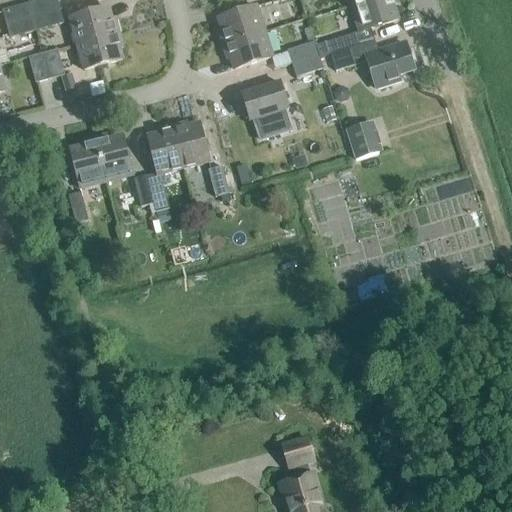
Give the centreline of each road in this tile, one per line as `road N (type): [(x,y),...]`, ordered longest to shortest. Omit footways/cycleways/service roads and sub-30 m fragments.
road 1 (unclassified): [(136,511),(18,128)]
road 2 (unclassified): [(511,280),(422,0)]
road 3 (unclassified): [(18,128),(126,103),(185,75),(173,0)]
